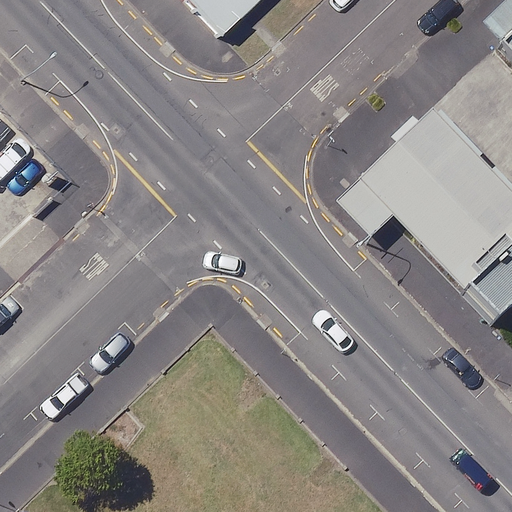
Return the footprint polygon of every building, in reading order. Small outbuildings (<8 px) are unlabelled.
[(176,0),(205,30),(235,0),(176,0)] [(511,29),(477,62),(511,98),(511,29)] [(511,211),(425,120),(343,198),(429,288),(511,211)] [(511,209),(511,211),(429,288),(476,337),(511,302),(511,209)] [(511,305),(493,323),(511,342),(511,305)]
